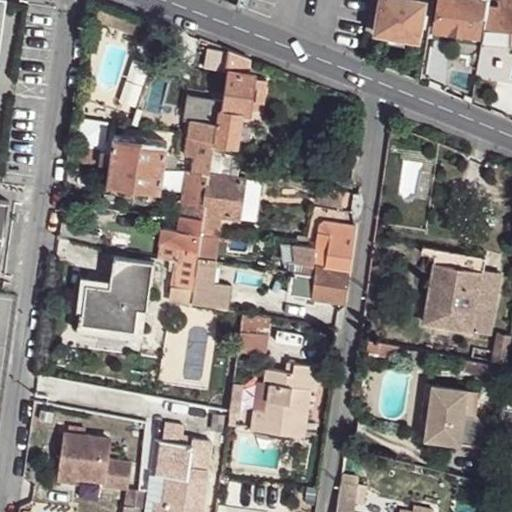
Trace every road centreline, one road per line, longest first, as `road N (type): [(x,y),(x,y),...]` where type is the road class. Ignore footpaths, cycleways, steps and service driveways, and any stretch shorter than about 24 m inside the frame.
road 1 (residential): [(2,511),(74,0)]
road 2 (residential): [(335,511),(398,92)]
road 3 (tertiary): [(156,0),(398,92)]
road 4 (tertiary): [(398,92),(511,146)]
